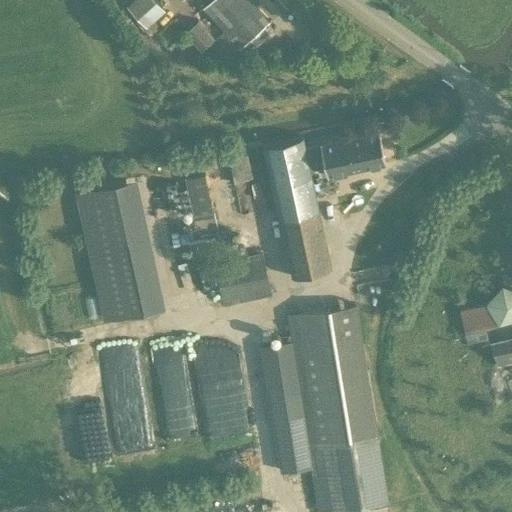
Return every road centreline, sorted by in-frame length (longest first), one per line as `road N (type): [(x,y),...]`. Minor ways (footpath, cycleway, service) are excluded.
road 1 (track): [(282,511),(251,314),(357,277),(363,217),(395,172),(506,110)]
road 2 (unclassified): [(511,118),(370,0)]
